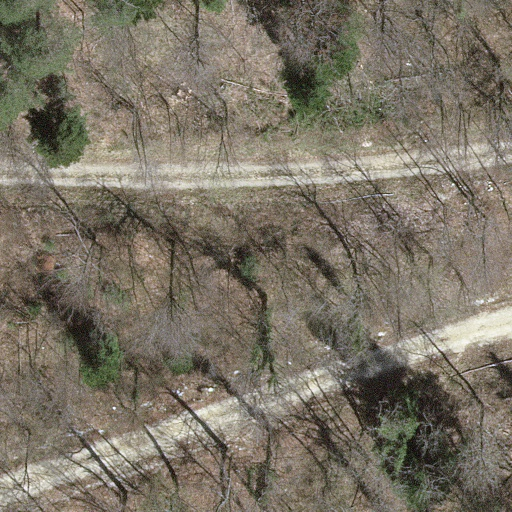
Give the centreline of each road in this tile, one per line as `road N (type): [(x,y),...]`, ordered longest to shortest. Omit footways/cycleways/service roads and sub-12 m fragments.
road 1 (track): [(0,489),(511,327)]
road 2 (track): [(511,156),(400,171),(125,182),(0,177)]
